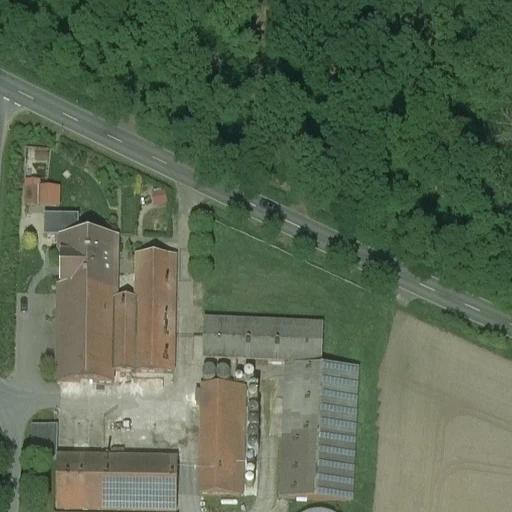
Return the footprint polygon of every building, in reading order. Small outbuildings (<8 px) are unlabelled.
[(35,188),(35,209),(67,210),(68,188),(35,188)] [(61,239),(78,239),(79,219),(44,219),(44,240),(61,241),(61,239)] [(61,241),(60,299),(115,300),(116,240),(78,239),(61,239),(61,241)] [(115,300),(60,299),(58,386),(114,387),(115,375),(168,376),(171,260),(138,259),(136,304),(115,303),(115,300)] [(323,330),(204,325),(203,363),(257,365),(256,371),(267,372),(267,365),(321,368),(323,330)] [(321,372),(287,371),(281,503),(351,505),(356,374),(321,372)] [(243,390),(202,389),(200,498),(241,499),(243,390)] [(33,462),(57,462),(58,429),(33,429),(33,462)] [(57,462),(56,511),(176,511),(177,464),(57,462)]
